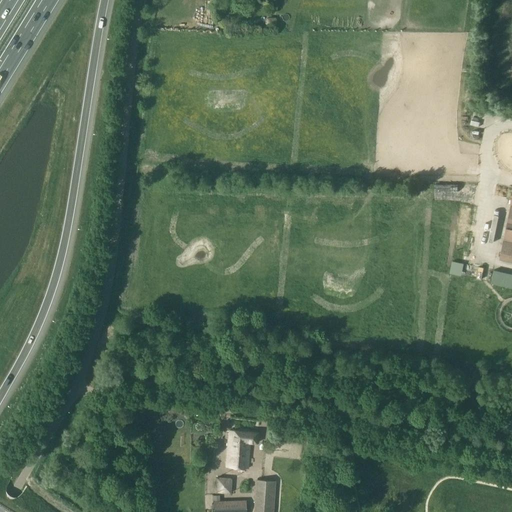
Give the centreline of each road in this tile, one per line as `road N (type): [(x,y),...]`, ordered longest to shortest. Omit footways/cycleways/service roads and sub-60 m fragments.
road 1 (unclassified): [(76,385),(188,392),(511,467)]
road 2 (motorway): [(0,394),(51,283),(104,0)]
road 3 (unclassified): [(141,0),(107,289),(76,385)]
road 4 (unclassified): [(76,385),(2,511)]
